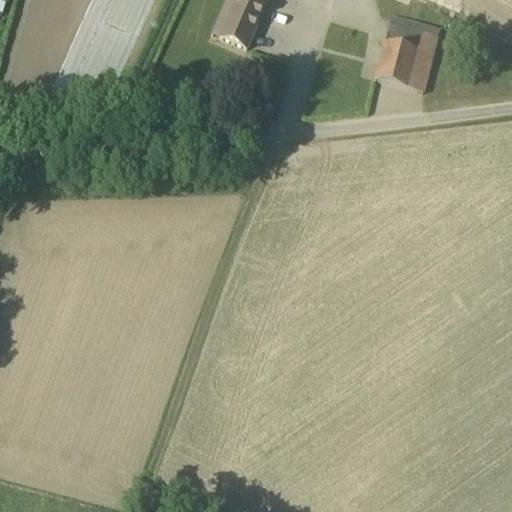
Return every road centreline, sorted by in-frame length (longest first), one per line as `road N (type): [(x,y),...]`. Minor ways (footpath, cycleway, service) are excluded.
road 1 (unclassified): [(511,122),(411,135),(36,153),(0,143)]
road 2 (track): [(276,141),(229,241),(139,511)]
